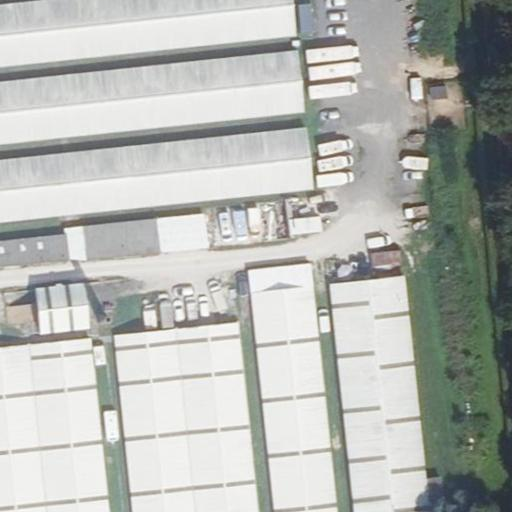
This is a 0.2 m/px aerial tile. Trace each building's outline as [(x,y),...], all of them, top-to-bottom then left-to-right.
[(0,6),(0,66),(296,34),(291,0),(57,0),(46,1),(0,6)] [(296,3),(297,32),(310,32),(309,3),(296,3)] [(0,84),(0,144),(123,132),(272,116),(304,112),(298,52),(241,58),(77,76),(0,84)] [(0,224),(8,224),(312,190),(306,130),(168,144),(0,162),(0,224)] [(287,236),(320,231),(317,214),(285,219),(287,236)] [(87,263),(158,255),(156,221),(85,229),(87,263)] [(0,269),(69,262),(66,238),(0,243),(0,269)] [(371,272),(401,267),(398,249),(368,253),(371,272)] [(427,511),(425,479),(405,281),(334,288),(356,511),(427,511)] [(41,335),(89,328),(83,284),(36,291),(41,335)] [(322,364),(314,290),(253,297),(261,383),(274,511),(336,511),(335,494),(322,364)] [(257,511),(245,388),(239,326),(115,339),(133,511),(257,511)] [(107,511),(98,416),(90,342),(0,350),(0,511),(107,511)]
